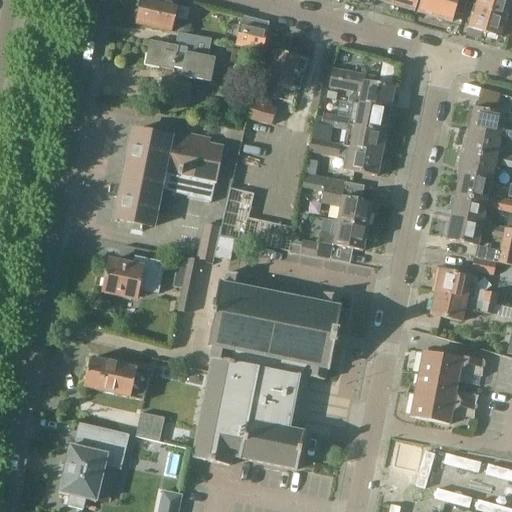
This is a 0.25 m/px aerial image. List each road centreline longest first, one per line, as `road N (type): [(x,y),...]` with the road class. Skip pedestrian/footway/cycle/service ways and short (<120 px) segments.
road 1 (residential): [(96,0),(0,502)]
road 2 (residential): [(373,424),(445,55)]
road 3 (residential): [(445,55),(247,0)]
road 4 (residential): [(373,424),(511,456)]
